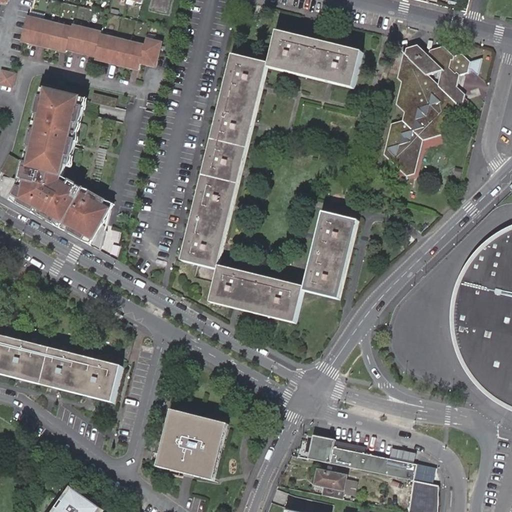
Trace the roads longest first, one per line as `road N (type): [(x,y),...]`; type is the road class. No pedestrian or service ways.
road 1 (residential): [(315,386),(0,211)]
road 2 (residential): [(315,386),(375,303),(506,174)]
road 3 (residential): [(177,511),(124,474),(171,332)]
road 4 (unclassified): [(302,404),(443,453),(459,483),(459,511)]
road 5 (residential): [(0,234),(171,332)]
road 6 (unclassified): [(465,420),(315,386)]
road 7 (residential): [(511,38),(362,0)]
road 8 (residential): [(171,332),(302,404)]
road 9 (residential): [(511,48),(490,140),(506,174)]
